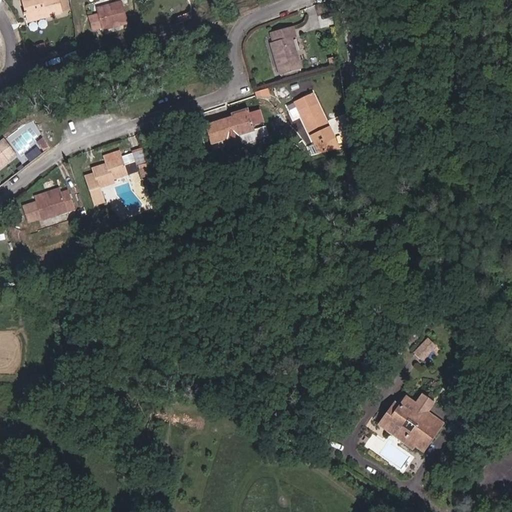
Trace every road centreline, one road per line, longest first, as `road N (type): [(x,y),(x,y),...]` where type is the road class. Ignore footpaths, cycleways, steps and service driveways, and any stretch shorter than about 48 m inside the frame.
road 1 (unclassified): [(511,349),(479,326),(380,211),(340,0)]
road 2 (residential): [(305,0),(265,12),(239,35),(242,83),(233,94),(81,143),(0,201)]
